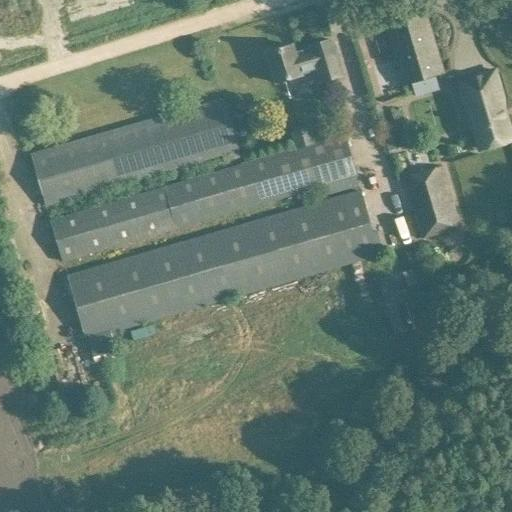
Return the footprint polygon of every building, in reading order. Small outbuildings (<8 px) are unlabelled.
[(404,85),(442,74),(443,73),(424,10),(385,22),(404,85)] [(276,83),(302,75),(302,74),(317,69),(321,82),(342,75),(331,40),(310,46),(311,49),(296,54),(293,45),(267,53),(276,83)] [(458,81),(464,100),(473,130),(475,130),(481,149),(511,140),(500,98),(503,98),(495,70),(458,81)] [(31,155),(36,174),(45,204),(241,147),(228,102),(224,103),(223,99),(31,155)] [(290,131),(295,147),(49,219),(63,263),(321,188),(324,196),(360,185),(345,132),(316,141),(311,125),(290,131)] [(410,131),(400,134),(404,147),(414,144),(410,131)] [(442,167),(405,178),(422,239),(460,228),(442,167)] [(65,275),(84,342),(109,335),(380,255),(361,188),(65,275)] [(109,335),(84,342),(89,357),(115,351),(109,335)]
